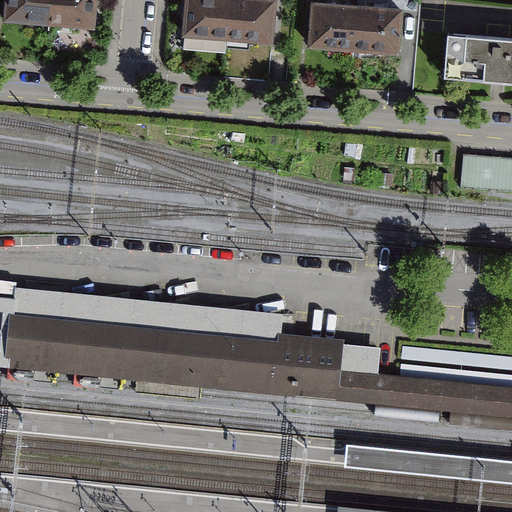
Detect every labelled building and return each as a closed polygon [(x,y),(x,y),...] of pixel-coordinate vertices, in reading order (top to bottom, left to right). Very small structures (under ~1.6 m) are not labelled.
[(4,0),(3,16),(50,20),(51,0),(4,0)] [(51,0),(50,20),(96,24),(97,0),(51,0)] [(179,0),(176,37),(270,47),(274,0),(179,0)] [(311,0),(308,42),(354,46),(358,0),(311,0)] [(358,0),(354,46),(401,50),(405,3),(367,0),(358,0)] [(511,39),(439,34),(436,79),(511,84),(511,39)] [(463,190),(511,192),(511,158),(465,157),(463,190)] [(0,366),(511,420),(511,349),(406,339),(403,374),(378,371),(380,349),(342,345),(343,337),(282,330),(283,315),(15,287),(13,298),(0,297),(0,366)] [(511,460),(346,443),(343,472),(504,487),(511,487),(511,460)]
